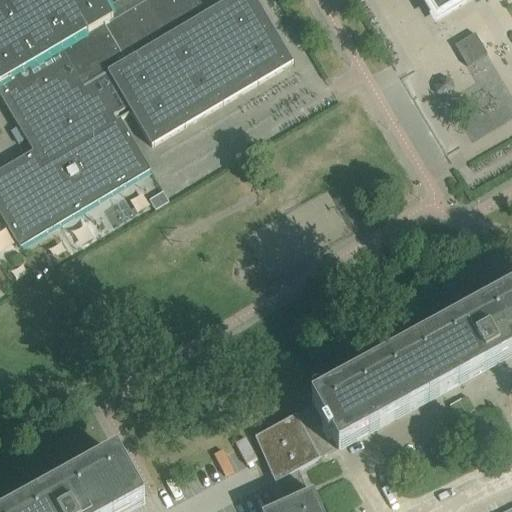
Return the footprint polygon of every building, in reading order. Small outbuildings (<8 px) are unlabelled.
[(0,0),(0,97),(33,153),(0,172),(0,216),(19,249),(150,172),(120,121),(131,115),(151,149),(293,65),(254,0),(231,0),(206,15),(197,0),(123,0),(107,10),(100,0),(0,0)] [(427,0),(437,16),(465,0),(427,0)] [(475,35),(454,47),(467,68),(487,56),(475,35)] [(307,491),(298,471),(511,355),(511,298),(255,439),(283,501),(307,491)] [(23,511),(124,511),(141,503),(117,461),(23,511)] [(316,511),(309,496),(273,511),(316,511)]
